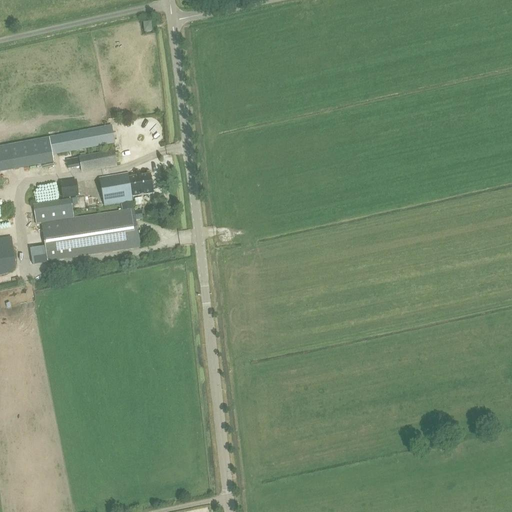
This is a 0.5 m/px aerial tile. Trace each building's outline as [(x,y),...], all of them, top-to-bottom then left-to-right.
[(144,33),(152,32),(151,22),(143,23),(144,33)] [(54,163),(52,155),(113,144),(110,127),(10,146),(14,170),(54,163)] [(116,164),(114,153),(114,152),(114,150),(80,157),(78,158),(80,164),(82,172),(117,166),(116,165),(116,164)] [(129,178),(128,174),(99,179),(105,207),(122,204),(130,202),(131,200),(132,199),(132,197),(129,178)] [(150,175),(129,178),(132,197),(153,194),(150,175)] [(78,196),(76,180),(60,182),(62,199),(78,196)] [(132,209),(131,200),(130,202),(122,204),(123,211),(80,217),(74,218),(71,200),(33,206),(36,225),(41,224),(47,262),(80,257),(140,248),(134,209),(132,209)] [(0,275),(3,277),(16,269),(11,238),(0,239),(0,275)] [(31,250),(34,265),(47,263),(44,248),(31,250)]
